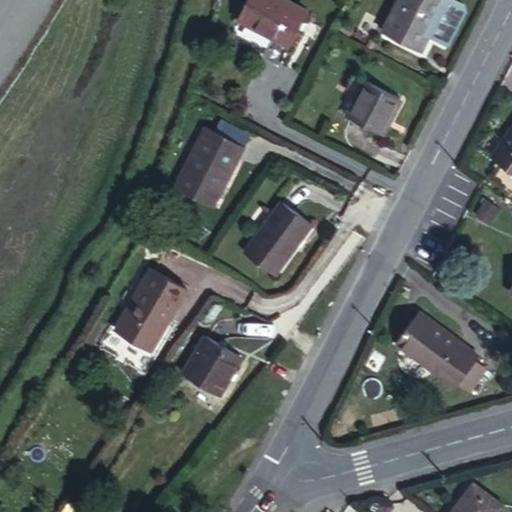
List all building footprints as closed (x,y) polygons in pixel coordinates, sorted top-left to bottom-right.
[(258,0),(253,0),(237,33),(287,60),(306,25),(258,0)] [(422,0),(398,0),(375,45),(416,65),(425,48),(443,58),(462,20),(461,14),(447,6),(444,11),(422,0)] [(359,91),(342,126),(375,145),(393,109),(359,91)] [(511,110),(488,142),(497,149),(511,160),(511,110)] [(171,198),(205,215),(214,196),(218,198),(239,158),(201,138),(171,198)] [(214,196),(205,215),(208,217),(218,198),(214,196)] [(279,214),(250,271),(285,289),(314,233),(279,214)] [(143,277),(109,338),(145,360),(180,298),(143,277)] [(429,373),(434,367),(449,347),(452,343),(406,310),(384,340),(429,373)] [(201,343),(180,380),(216,400),(237,363),(201,343)] [(449,347),(434,367),(444,376),(459,355),(449,347)] [(501,511),(504,508),(472,484),(450,511),(501,511)]
